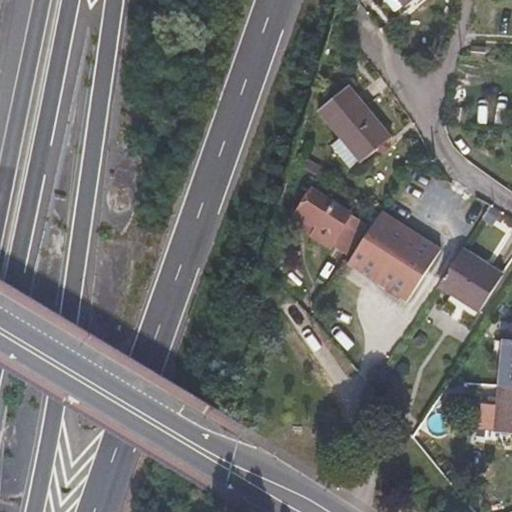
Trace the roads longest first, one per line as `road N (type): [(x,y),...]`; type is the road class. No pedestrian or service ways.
road 1 (motorway): [(94,511),(273,0)]
road 2 (motorway): [(37,511),(113,0)]
road 3 (secondary): [(308,511),(0,328)]
road 4 (motorway): [(0,339),(71,0)]
road 5 (motorway): [(44,0),(0,205)]
road 6 (residential): [(430,117),(464,0)]
road 7 (residential): [(511,201),(456,167),(430,117)]
